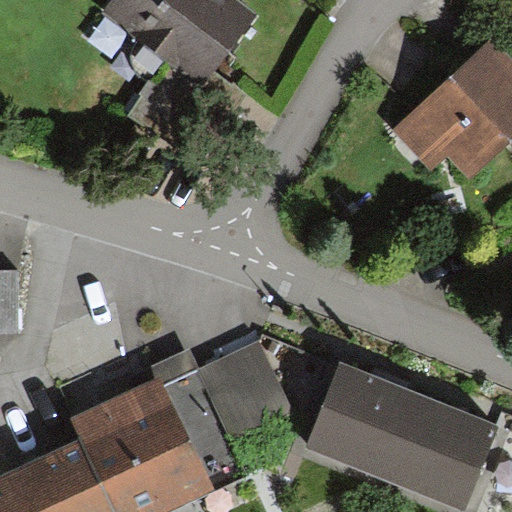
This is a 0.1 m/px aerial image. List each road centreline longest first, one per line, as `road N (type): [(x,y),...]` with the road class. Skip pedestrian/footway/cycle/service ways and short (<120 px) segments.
road 1 (residential): [(232,249),(511,357)]
road 2 (residential): [(232,249),(251,196),(359,9),(375,0)]
road 3 (residential): [(0,185),(232,249)]
